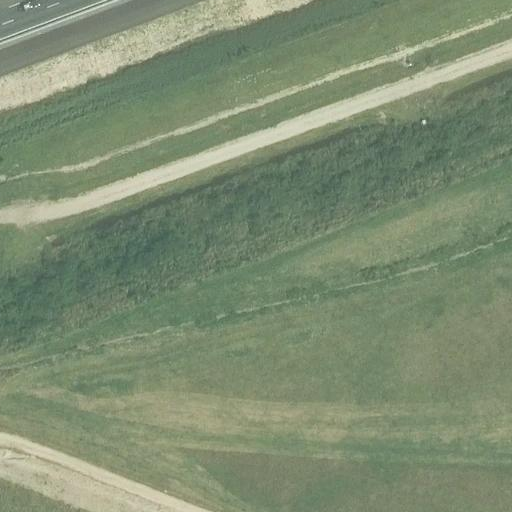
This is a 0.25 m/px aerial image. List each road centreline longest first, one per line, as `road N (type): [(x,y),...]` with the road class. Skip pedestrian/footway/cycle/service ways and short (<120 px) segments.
road 1 (track): [(511,48),(85,205),(0,213)]
road 2 (track): [(195,511),(0,437)]
